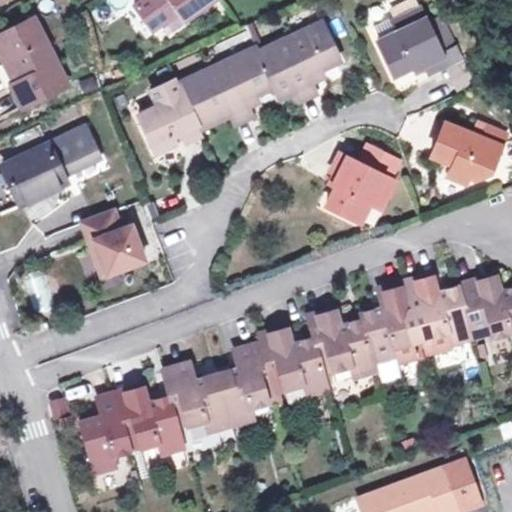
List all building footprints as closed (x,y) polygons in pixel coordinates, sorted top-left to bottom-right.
[(221,9),(215,0),(214,0),(173,0),(168,4),(165,0),(158,0),(137,17),(154,41),(182,21),(189,32),(221,9)] [(443,65),(423,18),(419,8),(404,14),(391,20),(387,21),(392,33),(378,38),(376,39),(391,73),(412,64),(414,68),(425,64),(428,71),(443,65)] [(434,13),(423,18),(443,65),(458,100),(469,95),(434,13)] [(371,23),(378,38),(392,33),(387,21),(391,20),(389,15),(371,23)] [(21,109),(63,89),(33,21),(0,37),(0,45),(19,85),(11,89),(21,109)] [(264,60),(278,93),(284,107),(307,97),(310,105),(326,98),(324,94),(319,81),(335,74),(346,70),(330,32),(264,60)] [(261,100),(278,93),(264,60),(262,54),(230,67),(231,71),(214,78),(212,74),(185,85),(203,131),(233,119),(237,129),(251,123),(249,118),(245,107),(261,100)] [(319,81),(324,94),(341,87),(335,74),(319,81)] [(98,82),(82,89),(87,103),(102,97),(98,82)] [(205,135),(203,131),(185,85),(183,82),(159,92),(164,104),(140,114),(157,155),(177,147),(175,142),(185,138),(187,143),(205,135)] [(127,99),(131,111),(150,104),(145,92),(127,99)] [(245,107),(249,118),(265,111),(261,100),(245,107)] [(495,159),(501,146),(487,140),(477,135),(444,121),(429,153),(448,162),(444,171),(464,180),(466,175),(475,179),(491,169),(495,159)] [(487,140),(501,146),(505,137),(481,126),(477,135),(487,140)] [(62,172),(98,156),(86,127),(53,141),(57,151),(53,153),(49,143),(2,163),(18,201),(65,181),(62,172)] [(333,186),(324,206),(358,220),(367,201),(378,206),(390,177),(385,176),(393,157),(361,143),(353,162),(334,153),(327,171),(334,174),(330,184),(333,186)] [(111,211),(84,221),(95,249),(90,251),(99,276),(141,261),(129,227),(118,230),(111,211)] [(456,282),(469,330),(486,325),(488,333),(507,327),(511,341),(511,340),(511,286),(500,291),(494,272),(456,282)] [(470,334),(469,330),(456,282),(434,288),(428,273),(402,280),(417,335),(427,332),(432,348),(449,343),(448,340),(470,334)] [(409,337),(417,335),(402,280),(374,289),(379,303),(357,309),(359,317),(373,364),(394,357),(396,362),(414,356),(409,337)] [(374,370),(373,364),(359,317),(338,324),(331,305),(304,312),(310,333),(321,371),(349,363),(354,376),(374,370)] [(325,385),(321,371),(310,333),(289,340),(283,322),(257,331),(259,338),(273,388),(282,385),(282,386),(300,381),(303,392),(325,385)] [(234,364),(214,369),(228,423),(250,417),(246,406),(276,397),(273,388),(259,338),(229,347),(234,364)] [(206,429),(228,423),(214,369),(191,376),(186,359),(158,367),(166,393),(175,425),(202,416),(206,429)] [(181,444),(175,425),(166,393),(143,400),(137,381),(112,389),(128,446),(154,438),(157,450),(181,444)] [(300,381),(282,386),(286,401),(304,396),(303,392),(300,381)] [(110,452),(128,446),(112,389),(93,395),(99,413),(76,421),(91,470),(113,463),(110,452)] [(58,394),(46,397),(48,404),(50,411),(61,408),(58,394)] [(427,511),(433,510),(434,511),(446,511),(473,503),(458,458),(351,495),(357,511),(427,511)]
